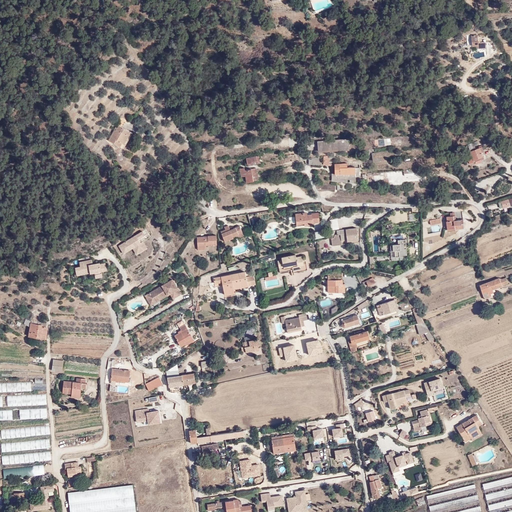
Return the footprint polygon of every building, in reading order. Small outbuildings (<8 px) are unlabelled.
[(85,54),(78,59),(80,62),(87,58),(85,54)] [(116,127),(110,138),(125,147),(134,131),(125,125),(128,120),(124,118),(118,128),(116,127)] [(296,137),(276,140),(277,149),(297,147),(296,137)] [(348,139),(317,141),(318,151),(348,149),(348,139)] [(482,146),(474,149),(469,151),(471,156),(473,161),(474,160),(481,158),(483,157),(481,151),(483,150),(482,146)] [(384,161),(380,152),(372,152),(373,162),(384,161)] [(247,156),(248,162),(252,161),(252,160),(261,158),(260,154),(247,156)] [(330,154),(324,155),(324,164),(333,165),(333,163),(329,163),(330,154)] [(310,157),(310,158),(309,163),(321,164),(322,156),(310,157)] [(248,162),(249,168),(252,167),(251,164),(261,162),(261,158),(252,160),(252,161),(248,162)] [(348,161),(334,163),(334,172),(332,172),(332,177),(332,180),(348,181),(348,178),(350,178),(350,181),(356,182),(357,175),(360,175),(360,167),(348,167),(348,161)] [(259,178),(257,166),(252,167),(249,168),(245,168),(245,166),(240,167),(242,175),(246,174),(247,181),(259,178)] [(511,199),(511,197),(497,202),(499,208),(503,208),(511,205),(511,199)] [(308,212),(296,212),(296,225),(314,225),(313,222),(320,222),(319,213),(309,213),(308,212)] [(453,213),(448,213),(444,214),(445,219),(446,227),(453,226),(453,228),(462,227),(461,222),(463,222),(462,217),(454,218),(453,213)] [(168,214),(163,222),(168,226),(173,217),(168,214)] [(221,230),(225,240),(233,237),(240,234),(240,235),(244,233),(240,224),(231,228),(229,224),(225,226),(226,228),(221,230)] [(347,241),(357,240),(356,228),(336,230),(336,235),(334,235),(334,238),(335,245),(340,245),(340,241),(346,240),(346,241),(347,241)] [(143,230),(120,244),(124,252),(133,246),(137,252),(147,246),(143,240),(141,241),(139,238),(145,234),(143,230)] [(193,245),(200,245),(201,243),(211,243),(211,235),(203,235),(203,236),(192,236),(193,245)] [(399,243),(392,244),(392,251),(392,255),(404,254),(404,255),(408,255),(408,248),(406,248),(405,244),(406,244),(406,241),(405,241),(405,240),(399,240),(399,243)] [(299,267),(300,271),(309,268),(308,261),(305,262),(304,255),(298,256),(297,253),(282,257),(283,260),(278,261),(282,272),(294,269),(299,267)] [(93,263),(92,258),(80,261),(81,265),(76,266),(77,274),(91,271),(91,272),(95,271),(96,273),(102,271),(102,270),(107,268),(106,261),(100,263),(100,261),(93,263)] [(245,270),(213,276),(214,283),(222,281),(225,294),(235,292),(235,288),(255,283),(253,274),(246,275),(245,270)] [(498,279),(479,284),(483,298),(489,296),(488,293),(492,292),(491,288),(507,283),(505,277),(498,279)] [(174,279),(148,296),(153,305),(172,294),(175,299),(183,294),(174,279)] [(342,280),(327,280),(327,285),(332,286),(332,290),(335,290),(335,292),(344,292),(344,285),(340,285),(340,282),(342,282),(342,280)] [(360,311),(368,304),(366,300),(366,299),(357,306),(360,311)] [(394,299),(376,304),(379,314),(396,309),(394,299)] [(419,315),(414,308),(411,309),(418,324),(424,322),(419,315)] [(363,318),(374,315),(372,309),(361,313),(363,318)] [(286,316),(281,317),(283,323),(286,323),(288,333),(302,331),(300,322),(309,320),(307,313),(298,314),(298,317),(286,319),(286,316)] [(351,316),(342,320),(343,322),(342,324),(341,324),(341,326),(341,327),(342,328),(344,328),(345,328),(354,324),(354,322),(358,321),(356,313),(351,315),(351,316)] [(39,325),(45,328),(46,321),(31,319),(31,324),(39,325)] [(424,322),(418,324),(415,325),(419,336),(425,334),(424,333),(429,330),(424,322)] [(175,334),(181,345),(186,342),(194,337),(186,323),(180,326),(182,329),(178,331),(179,332),(175,334)] [(378,325),(382,335),(387,333),(383,323),(378,325)] [(44,339),(45,328),(39,325),(31,324),(29,336),(44,339)] [(435,338),(434,337),(429,330),(424,333),(425,334),(429,341),(435,338)] [(350,348),(357,345),(356,342),(369,337),(367,331),(361,333),(360,331),(354,333),(355,336),(350,337),(351,340),(347,341),(350,348)] [(246,344),(242,345),(244,353),(254,351),(254,352),(259,351),(258,347),(260,347),(258,339),(245,341),(246,344)] [(322,353),(319,340),(306,343),(309,356),(322,353)] [(297,358),(294,345),(279,348),(280,357),(286,356),(286,360),(297,358)] [(208,355),(210,361),(218,359),(216,353),(208,355)] [(63,361),(53,360),(52,370),(62,371),(63,361)] [(167,377),(180,375),(179,364),(167,372),(167,377)] [(129,371),(111,369),(110,380),(128,381),(129,371)] [(193,374),(180,375),(167,377),(168,386),(169,386),(194,383),(193,374)] [(161,386),(158,377),(154,379),(148,381),(146,382),(146,385),(149,390),(161,386)] [(442,378),(424,383),(428,396),(435,394),(434,391),(445,388),(442,378)] [(0,391),(31,391),(31,382),(0,382),(0,391)] [(85,385),(76,384),(64,382),(62,393),(71,395),(71,397),(79,398),(80,390),(84,390),(85,385)] [(391,392),(381,395),(383,402),(387,401),(389,409),(395,407),(395,405),(394,403),(406,400),(405,396),(409,395),(407,389),(403,390),(402,390),(391,393),(391,392)] [(0,406),(47,405),(46,394),(0,395),(0,406)] [(158,407),(135,409),(136,424),(159,422),(158,407)] [(46,408),(22,410),(23,418),(47,417),(46,408)] [(430,421),(426,409),(418,411),(420,417),(416,418),(417,419),(410,421),(414,431),(420,429),(419,427),(425,425),(424,423),(430,421)] [(373,411),(365,413),(368,422),(376,420),(373,411)] [(474,420),(479,417),(475,411),(454,425),(460,434),(466,430),(470,435),(479,429),(476,424),(474,420)] [(337,429),(332,429),(334,439),(344,438),(342,429),(346,428),(345,424),(336,425),(337,429)] [(50,434),(49,426),(1,431),(2,439),(50,434)] [(325,438),(323,429),(316,430),(316,427),(308,428),(308,433),(313,432),(314,440),(325,438)] [(479,429),(470,435),(471,438),(481,431),(479,429)] [(188,431),(190,443),(197,442),(196,437),(196,436),(195,430),(188,431)] [(196,437),(197,442),(197,443),(243,435),(242,430),(210,435),(196,437)] [(466,430),(460,434),(464,439),(470,435),(466,430)] [(282,439),(284,451),(294,450),(292,434),(285,435),(286,439),(282,439)] [(273,452),(284,451),(282,439),(278,440),(277,436),(270,437),(273,452)] [(2,452),(50,448),(49,439),(1,444),(2,452)] [(213,444),(201,446),(202,450),(207,450),(207,452),(213,451),(213,448),(218,448),(217,443),(212,443),(213,444)] [(236,456),(247,456),(246,447),(236,448),(236,456)] [(349,448),(335,451),(337,461),(344,460),(343,457),(351,456),(349,448)] [(389,455),(385,456),(388,463),(389,463),(392,473),(400,471),(399,468),(415,463),(411,452),(406,453),(406,451),(401,453),(402,455),(397,457),(394,450),(388,452),(389,455)] [(319,451),(304,454),(305,461),(312,460),(312,462),(321,460),(319,451)] [(477,464),(472,453),(467,455),(472,466),(477,464)] [(3,467),(51,462),(50,454),(2,459),(3,467)] [(251,460),(240,462),(242,478),(261,475),(259,464),(252,466),(251,460)] [(76,473),(77,476),(82,475),(82,467),(79,467),(78,462),(65,463),(65,468),(68,468),(68,474),(69,474),(76,473)] [(3,469),(4,479),(44,475),(43,465),(3,469)] [(377,487),(380,486),(381,486),(379,478),(378,478),(377,475),(373,476),(372,474),(368,475),(370,481),(369,481),(373,498),(379,497),(378,493),(377,487)] [(511,511),(511,476),(485,483),(491,511),(511,511)] [(482,511),(477,483),(429,494),(432,511),(482,511)] [(135,511),(133,485),(68,492),(70,511),(135,511)] [(39,505),(49,504),(48,492),(53,492),(53,486),(41,487),(42,502),(39,502),(39,505)] [(296,497),(286,498),(288,511),(305,511),(308,511),(307,502),(312,501),(310,493),(306,494),(306,490),(295,492),(296,497)] [(284,506),(282,496),(271,498),(270,492),(260,494),(262,504),(266,503),(267,511),(270,511),(276,511),(275,507),(284,506)] [(426,504),(423,497),(416,500),(419,507),(426,504)] [(237,507),(236,501),(236,498),(234,499),(234,500),(206,504),(208,511),(216,510),(216,507),(226,506),(228,505),(229,511),(250,511),(250,505),(240,506),(237,507)] [(50,509),(49,504),(39,505),(39,502),(30,503),(31,510),(50,509)]
